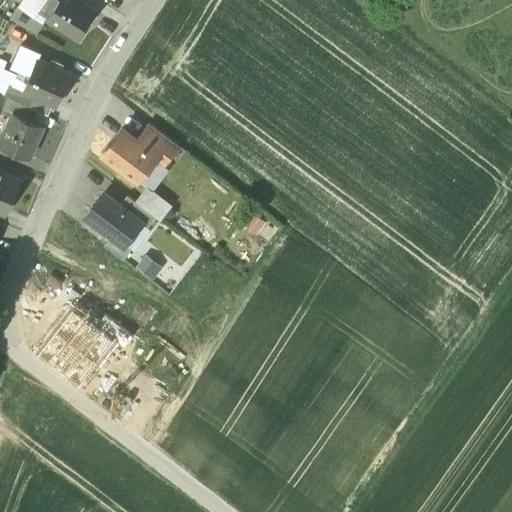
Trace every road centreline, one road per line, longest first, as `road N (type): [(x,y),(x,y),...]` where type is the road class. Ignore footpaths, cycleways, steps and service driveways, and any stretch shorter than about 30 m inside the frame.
road 1 (residential): [(0,323),(95,96),(154,0)]
road 2 (unclassified): [(222,511),(0,337)]
road 3 (track): [(369,511),(511,313)]
